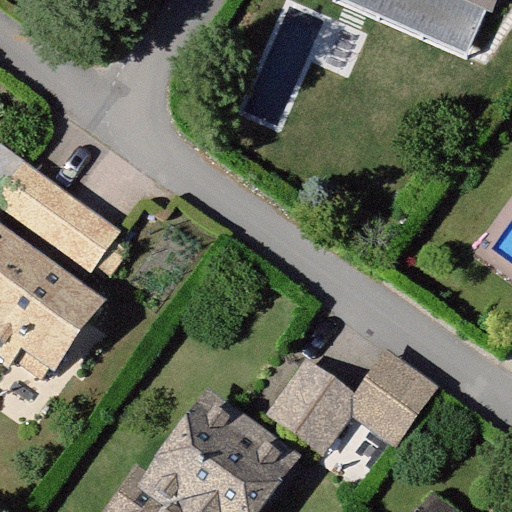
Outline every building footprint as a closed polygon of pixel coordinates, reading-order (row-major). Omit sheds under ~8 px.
[(511,2),(511,0),(410,0),(500,35),(511,2)] [(4,143),(0,149),(0,203),(107,275),(136,232),(4,143)] [(101,316),(0,245),(0,365),(44,396),(101,316)] [(271,413),(331,453),(357,415),(403,445),(445,382),(391,345),(361,390),(309,355),(271,413)] [(276,511),(302,477),(193,397),(107,511),(276,511)]
